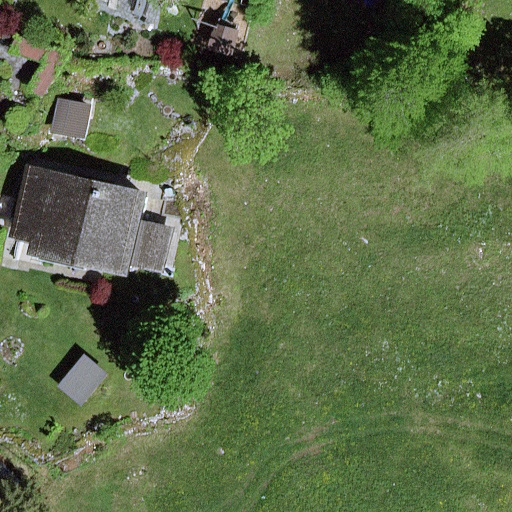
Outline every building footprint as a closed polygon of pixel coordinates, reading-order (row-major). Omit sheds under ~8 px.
[(82,135),(87,108),(62,104),(58,131),(82,135)] [(163,268),(171,233),(142,227),(148,199),(113,191),(114,185),(84,179),(82,185),(34,174),(24,221),(49,227),(45,249),(132,269),(134,261),(163,268)] [(19,244),(45,249),(49,227),(24,221),(19,244)] [(68,387),(85,402),(106,376),(89,362),(68,387)] [(0,462),(0,493),(16,477),(0,462)]
